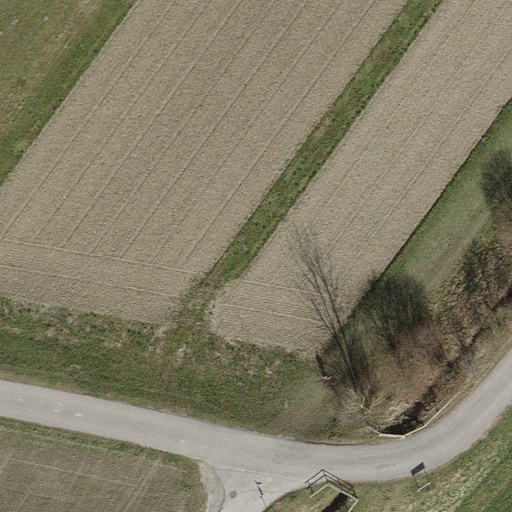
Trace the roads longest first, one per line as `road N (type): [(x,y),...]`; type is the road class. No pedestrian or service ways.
road 1 (track): [(264,455),(334,464),(405,459),(462,427),(511,379)]
road 2 (track): [(0,400),(264,455)]
